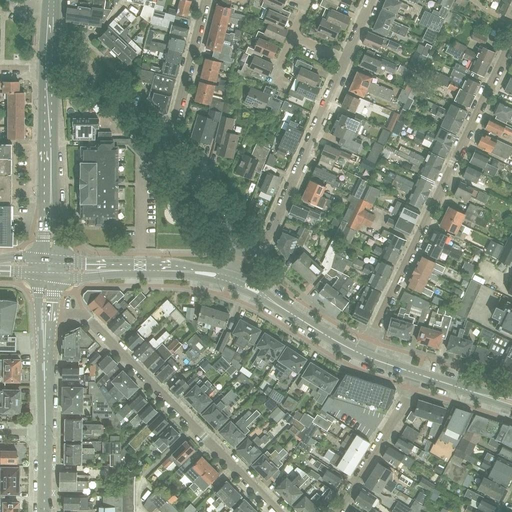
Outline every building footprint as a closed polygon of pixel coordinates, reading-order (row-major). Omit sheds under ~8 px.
[(92,8),(93,0),(68,0),(66,21),(90,25),(92,8)] [(93,0),(92,8),(90,25),(91,25),(91,24),(101,26),(102,22),(104,23),(111,10),(102,9),(103,0),(93,0)] [(191,0),(179,0),(177,13),(188,16),(191,1),(191,0)] [(263,0),(264,1),(276,6),(282,9),(285,0),(263,0)] [(337,6),(336,5),(323,0),(322,0),(320,6),(332,11),(327,21),(341,27),(345,29),(350,18),(334,11),(337,6)] [(409,5),(397,0),(396,0),(385,0),(385,1),(384,2),(383,5),(383,6),(383,7),(397,13),(399,7),(407,10),(409,5)] [(456,0),(445,0),(443,6),(451,10),(456,0)] [(511,18),(511,17),(511,4),(503,0),(492,0),(501,4),(497,11),(511,18)] [(274,12),(276,6),(264,1),(261,7),(264,8),(260,17),(265,19),(264,21),(269,23),(283,29),(288,18),(274,12)] [(162,12),(164,6),(156,4),(155,8),(154,10),(162,12)] [(235,9),(225,7),(215,4),(213,13),(238,19),(244,21),(245,15),(234,13),(235,9)] [(154,10),(154,8),(144,5),(140,15),(150,23),(151,22),(152,18),(154,10)] [(447,20),(451,10),(443,6),(439,16),(447,20)] [(125,8),(118,16),(121,19),(129,11),(125,8)] [(395,15),(391,13),(382,9),(381,11),(380,11),(379,14),(379,16),(377,19),(400,29),(408,32),(410,28),(393,20),(395,15)] [(173,21),(165,19),(167,13),(154,10),(152,18),(159,20),(158,24),(158,25),(171,28),(170,33),(177,35),(187,37),(189,27),(179,25),(173,23),(173,21)] [(447,20),(439,16),(427,11),(424,16),(418,14),(414,21),(434,30),(441,32),(447,20)] [(236,24),(238,19),(213,13),(211,23),(226,26),(227,22),(236,24)] [(117,23),(121,19),(117,16),(114,20),(108,27),(109,28),(106,30),(99,37),(103,41),(102,42),(102,44),(105,47),(107,47),(109,46),(118,36),(124,30),(117,23)] [(327,21),(322,19),(319,27),(312,25),(309,33),(321,38),(324,32),(336,38),(341,27),(327,21)] [(408,32),(400,29),(377,19),(376,23),(375,24),(373,27),(374,28),(373,30),(382,34),(386,36),(389,37),(391,31),(398,34),(405,37),(408,32)] [(224,33),(226,26),(211,23),(208,32),(233,39),(234,34),(231,33),(229,35),(224,33)] [(288,31),(283,29),(269,23),(265,34),(258,31),(256,37),(259,39),(259,38),(268,42),(271,36),(283,42),(288,31)] [(118,55),(128,45),(123,41),(127,38),(125,36),(129,32),(126,29),(124,30),(118,36),(109,46),(118,55)] [(435,44),(441,32),(434,30),(429,42),(435,44)] [(167,44),(157,42),(154,41),(156,32),(150,31),(147,44),(183,53),(186,41),(169,37),(167,44)] [(208,32),(205,45),(207,48),(215,50),(213,58),(225,61),(233,64),(234,59),(236,53),(232,52),(233,49),(230,48),(231,47),(221,44),(223,39),(227,40),(229,42),(232,43),(233,39),(208,32)] [(383,38),(377,36),(368,32),(363,44),(378,51),(382,43),(397,49),(399,44),(383,37),(383,38)] [(471,39),(484,45),(488,38),(474,32),(471,39)] [(277,46),(268,42),(259,38),(259,39),(254,49),(248,47),(246,53),(251,55),(254,57),(258,58),(260,52),(273,58),(277,46)] [(460,43),(457,49),(465,53),(467,49),(468,47),(460,43)] [(180,65),(183,53),(147,44),(146,48),(165,53),(163,60),(180,65)] [(422,55),(427,57),(432,47),(427,44),(422,55)] [(141,50),(138,47),(137,45),(132,50),(128,45),(118,55),(128,64),(141,50)] [(484,77),(490,64),(465,53),(457,49),(452,47),(449,45),(447,49),(445,52),(453,56),(453,58),(458,61),(459,59),(461,60),(463,57),(473,62),(469,69),(456,63),(453,69),(466,75),(477,80),(480,74),(484,76),(484,77)] [(480,46),(477,53),(467,49),(465,53),(490,64),(496,53),(480,46)] [(360,66),(369,69),(382,75),(384,69),(392,73),(396,65),(382,59),(381,60),(373,56),(375,53),(368,50),(366,54),(365,53),(360,66)] [(428,58),(416,53),(414,58),(425,63),(428,58)] [(250,66),(245,63),(244,63),(241,71),(240,74),(252,80),(253,76),(256,70),(268,76),(273,64),(258,58),(254,57),(250,66)] [(225,61),(224,63),(206,58),(203,68),(218,72),(219,67),(223,68),(224,65),(232,67),(233,64),(225,61)] [(421,72),(425,63),(414,58),(410,67),(421,72)] [(301,69),(296,79),(301,81),(315,87),(315,86),(316,84),(319,85),(321,79),(318,78),(320,76),(307,71),(310,65),(297,59),(294,66),(301,69)] [(161,72),(167,74),(177,76),(180,65),(163,60),(161,68),(152,65),(151,65),(150,70),(151,70),(161,72)] [(414,71),(404,66),(401,65),(399,71),(412,77),(414,71)] [(217,77),(218,72),(203,68),(201,78),(219,82),(219,84),(228,87),(229,81),(220,79),(221,78),(217,77)] [(176,78),(166,76),(139,69),(136,81),(152,85),(149,96),(153,97),(152,102),(163,114),(168,113),(167,113),(176,78)] [(372,77),(367,75),(358,71),(353,81),(379,92),(391,97),(394,92),(381,86),(381,88),(369,83),(372,77)] [(439,75),(438,78),(448,83),(475,95),(481,84),(466,77),(462,84),(449,78),(440,73),(439,75)] [(448,83),(438,78),(428,74),(426,78),(448,87),(458,92),(454,100),(470,107),(475,95),(448,83)] [(19,92),(19,81),(4,81),(4,80),(0,79),(0,85),(3,85),(3,92),(8,92),(19,92)] [(301,81),(296,79),(295,79),(291,89),(288,95),(300,100),(303,94),(315,100),(320,88),(315,86),(315,87),(301,81)] [(218,86),(210,84),(200,81),(197,91),(212,95),(213,91),(217,92),(218,90),(227,92),(228,87),(219,84),(218,86)] [(391,97),(379,92),(353,81),(349,91),(363,97),(366,91),(389,101),(391,97)] [(275,115),(278,109),(282,100),(276,97),(279,91),(266,85),(263,92),(252,87),(245,102),(263,110),(265,104),(272,107),(270,113),(275,115)] [(406,104),(409,98),(411,93),(403,90),(398,101),(406,104)] [(211,100),(212,95),(197,91),(195,101),(210,105),(209,109),(222,112),(224,103),(211,100)] [(8,104),(24,104),(24,92),(19,92),(8,92),(8,104)] [(359,100),(357,98),(348,94),(342,107),(354,112),(359,100)] [(403,110),(409,112),(414,101),(409,98),(406,104),(403,110)] [(370,108),(373,103),(366,100),(363,106),(370,108)] [(452,104),(448,111),(427,101),(425,105),(431,108),(437,111),(462,123),(467,112),(452,104)] [(289,117),(292,110),(294,105),(288,102),(283,114),(289,117)] [(511,107),(509,106),(500,102),(499,104),(497,104),(496,106),(497,108),(494,113),(503,118),(508,121),(511,113),(511,107)] [(24,115),(24,104),(8,104),(8,116),(24,115)] [(294,105),(292,110),(301,114),(303,109),(294,105)] [(398,122),(401,115),(385,108),(382,114),(393,118),(392,120),(397,122),(398,122)] [(457,134),(462,123),(437,111),(431,108),(429,112),(445,119),(441,126),(457,134)] [(212,138),(217,121),(219,121),(221,113),(209,109),(207,117),(198,115),(194,128),(191,138),(210,144),(212,138)] [(404,124),(409,112),(403,110),(401,115),(398,122),(403,124),(404,124)] [(356,116),(354,120),(339,113),(335,123),(350,130),(357,133),(360,134),(366,120),(356,115),(355,115),(356,116)] [(8,127),(24,127),(24,115),(8,116),(8,127)] [(221,115),(217,130),(223,132),(218,152),(233,156),(238,135),(230,133),(233,118),(221,115)] [(304,129),(300,128),(297,127),(299,121),(291,118),(288,124),(284,135),(299,141),(304,129)] [(74,119),(74,128),(74,139),(94,139),(95,128),(98,128),(98,119),(74,119)] [(505,126),(499,123),(490,119),(485,129),(500,136),(503,131),(511,135),(511,129),(505,126)] [(398,135),(403,124),(398,122),(397,122),(393,132),(398,135)] [(357,133),(350,130),(335,123),(331,133),(345,139),(342,146),(356,152),(361,140),(355,138),(357,133)] [(8,139),(14,139),(24,139),(24,127),(8,127),(8,139)] [(441,128),(437,135),(421,127),(418,131),(451,146),(456,135),(441,128)] [(430,150),(446,157),(451,146),(418,131),(417,135),(433,143),(430,150)] [(497,140),(492,138),(483,134),(478,146),(506,159),(509,153),(494,146),(497,140)] [(294,153),(299,141),(284,135),(279,147),(279,148),(277,153),(285,156),(287,150),(294,153)] [(116,138),(113,138),(113,139),(113,141),(101,141),(96,145),(96,146),(96,147),(81,147),(81,218),(87,218),(87,224),(101,224),(111,224),(111,218),(118,218),(118,187),(118,182),(120,182),(120,179),(120,178),(118,178),(118,149),(118,147),(118,144),(128,144),(147,164),(151,160),(131,139),(116,138)] [(384,146),(376,142),(374,147),(382,151),(384,146)] [(0,157),(12,158),(12,143),(0,143),(0,157)] [(251,179),(254,170),(260,173),(271,149),(257,143),(251,157),(244,154),(240,163),(236,172),(251,179)] [(341,148),(340,150),(326,144),(322,154),(320,159),(334,165),(338,155),(349,159),(351,153),(341,148)] [(392,147),(387,145),(381,157),(386,160),(392,147)] [(429,152),(426,158),(400,146),(398,150),(399,151),(440,170),(445,159),(429,152)] [(489,157),(485,154),(476,150),(470,162),(484,168),(482,171),(496,178),(500,169),(487,162),(489,157)] [(440,170),(399,151),(397,155),(422,166),(419,173),(435,181),(440,170)] [(273,167),(276,159),(274,155),(270,153),(266,164),(273,167)] [(0,173),(12,174),(12,158),(0,157),(0,173)] [(373,173),(377,165),(363,158),(359,166),(373,173)] [(334,165),(320,159),(317,165),(313,174),(327,180),(326,182),(340,188),(342,182),(339,181),(340,180),(335,178),(337,173),(332,171),(334,165)] [(263,180),(264,181),(260,190),(273,196),(277,186),(276,186),(280,177),(275,175),(277,169),(266,164),(263,170),(267,171),(263,180)] [(470,185),(484,192),(486,187),(477,183),(482,172),(468,165),(463,177),(472,181),(470,185)] [(396,174),(396,175),(390,172),(389,173),(387,172),(385,176),(394,180),(428,195),(434,183),(420,176),(416,184),(396,174)] [(12,184),(12,174),(0,173),(0,204),(12,204),(12,184)] [(325,186),(319,184),(310,180),(306,189),(329,199),(331,195),(323,192),(325,186)] [(411,193),(407,201),(422,208),(428,195),(394,180),(392,184),(411,193)] [(489,195),(469,186),(460,182),(454,196),(467,202),(470,196),(485,204),(489,195)] [(363,191),(356,187),(353,195),(360,198),(363,191)] [(372,189),(367,187),(362,196),(367,198),(372,189)] [(330,200),(329,199),(306,189),(302,199),(311,202),(310,204),(322,209),(324,209),(325,205),(334,209),(337,202),(335,202),(330,200)] [(351,202),(348,207),(353,210),(359,198),(353,196),(351,202)] [(354,213),(365,218),(367,212),(363,210),(367,201),(361,198),(354,213)] [(321,213),(304,206),(294,202),(289,214),(298,218),(304,221),(307,215),(318,220),(321,213)] [(420,212),(405,205),(399,202),(393,213),(400,216),(415,223),(420,212)] [(466,211),(483,219),(487,211),(470,203),(466,211)] [(12,225),(12,204),(0,204),(0,244),(13,244),(13,239),(17,238),(17,225),(12,225)] [(348,207),(342,220),(347,222),(353,210),(348,207)] [(466,211),(465,214),(449,207),(444,216),(460,224),(461,223),(464,217),(485,228),(488,222),(483,219),(466,211)] [(352,228),(353,229),(357,221),(361,223),(362,224),(365,218),(354,213),(349,223),(348,226),(352,228)] [(409,235),(415,223),(400,216),(397,222),(390,219),(387,224),(394,228),(409,235)] [(460,224),(444,216),(440,226),(456,233),(454,236),(463,240),(466,234),(463,232),(466,226),(461,223),(460,224)] [(346,223),(342,221),(333,240),(337,242),(346,223)] [(300,236),(303,230),(303,229),(300,227),(296,235),(292,233),(291,236),(286,233),(287,231),(283,229),(277,243),(276,243),(277,246),(287,258),(286,258),(287,259),(290,252),(292,252),(295,247),(300,236)] [(355,230),(347,227),(342,239),(350,243),(355,230)] [(448,236),(443,234),(434,229),(428,240),(450,251),(452,247),(444,243),(448,236)] [(300,236),(295,247),(302,250),(310,233),(303,230),(300,236)] [(407,240),(398,236),(391,233),(384,230),(381,235),(389,239),(386,244),(401,252),(407,240)] [(511,233),(498,260),(509,265),(511,262),(511,259),(511,233)] [(325,255),(334,259),(335,254),(334,254),(336,249),(339,243),(333,240),(325,255)] [(464,253),(452,247),(450,251),(428,240),(423,252),(437,258),(441,251),(460,260),(464,253)] [(502,246),(493,242),(488,252),(497,257),(502,246)] [(396,263),(401,252),(386,244),(383,250),(376,246),(373,252),(381,255),(381,256),(396,263)] [(342,257),(343,257),(345,253),(336,249),(334,254),(335,254),(342,257)] [(302,273),(313,261),(304,252),(292,264),(302,273)] [(342,257),(335,254),(334,259),(330,268),(336,270),(342,257)] [(376,267),(367,263),(350,255),(348,260),(352,262),(388,279),(394,267),(379,260),(376,267)] [(435,263),(430,260),(421,256),(416,266),(430,273),(433,268),(442,272),(445,267),(435,263)] [(313,261),(302,273),(311,282),(318,275),(319,274),(323,270),(313,261)] [(383,290),(388,279),(352,262),(350,266),(372,276),(368,283),(383,290)] [(466,262),(462,272),(471,276),(476,267),(466,262)] [(446,280),(430,273),(416,266),(412,276),(426,282),(428,277),(444,285),(446,280)] [(330,301),(350,277),(336,270),(330,268),(326,273),(331,278),(334,277),(335,276),(338,278),(331,286),(327,283),(320,292),(320,293),(319,294),(320,296),(323,298),(324,298),(325,297),(326,297),(330,301)] [(424,287),(426,282),(412,276),(407,285),(416,290),(421,292),(431,297),(433,292),(424,287)] [(349,300),(344,297),(357,280),(350,277),(330,301),(336,305),(342,309),(349,300)] [(466,292),(463,298),(455,315),(466,320),(482,285),(471,280),(466,292)] [(463,298),(466,292),(454,286),(450,293),(463,298)] [(382,292),(373,288),(372,288),(369,294),(364,291),(352,316),(365,322),(365,320),(367,320),(368,321),(373,310),(382,292)] [(84,293),(83,298),(85,301),(88,305),(96,313),(119,291),(87,290),(84,293)] [(119,291),(96,313),(105,322),(117,310),(112,305),(116,300),(117,301),(124,294),(120,291),(119,291)] [(415,296),(413,295),(404,291),(400,300),(407,302),(405,309),(401,307),(399,312),(398,312),(396,319),(392,317),(389,326),(387,326),(387,330),(389,334),(392,335),(394,334),(398,335),(408,303),(412,304),(415,295),(415,296)] [(141,292),(129,303),(134,308),(146,297),(141,292)] [(408,303),(398,335),(402,336),(402,338),(406,339),(407,338),(409,338),(415,318),(410,316),(413,306),(422,309),(424,299),(415,295),(412,304),(408,303)] [(443,301),(434,297),(432,302),(440,306),(443,301)] [(12,333),(18,304),(18,302),(15,302),(12,301),(9,301),(6,300),(3,300),(1,300),(0,299),(0,351),(17,352),(17,338),(9,338),(9,333),(12,333)] [(167,318),(170,315),(177,309),(167,299),(160,306),(166,312),(164,314),(167,318)] [(424,299),(422,309),(417,325),(418,325),(418,322),(424,324),(430,302),(424,299)] [(511,304),(508,302),(504,311),(496,307),(492,316),(500,319),(496,328),(511,335),(511,304)] [(210,328),(212,323),(216,310),(202,306),(198,319),(206,321),(204,327),(210,328)] [(193,308),(188,307),(187,319),(196,328),(198,321),(193,319),(193,308)] [(119,336),(126,329),(131,324),(130,324),(136,318),(127,309),(121,315),(109,326),(119,336)] [(177,309),(170,315),(181,325),(187,319),(177,309)] [(216,310),(212,323),(225,327),(229,314),(216,310)] [(434,324),(437,312),(433,311),(428,328),(422,326),(417,341),(419,341),(419,343),(422,344),(424,343),(428,344),(434,324)] [(446,311),(444,315),(443,315),(440,326),(434,324),(428,344),(432,345),(432,347),(435,348),(437,347),(438,347),(442,335),(446,336),(453,314),(446,311)] [(240,344),(250,325),(248,323),(248,322),(243,319),(242,320),(241,320),(234,332),(239,335),(234,344),(238,346),(240,344)] [(132,350),(140,343),(159,325),(155,320),(149,326),(145,329),(142,326),(125,343),(132,350)] [(458,353),(467,321),(466,321),(464,327),(461,326),(459,331),(454,329),(452,335),(451,335),(447,350),(449,350),(449,352),(452,353),(453,352),(458,353)] [(472,341),(467,339),(471,323),(467,321),(458,353),(461,354),(462,356),(465,357),(466,355),(468,356),(469,353),(471,347),(472,341)] [(250,325),(240,344),(238,346),(243,349),(246,344),(251,347),(255,339),(260,330),(259,329),(259,328),(254,325),(253,326),(250,325)] [(62,348),(79,348),(79,350),(88,351),(96,342),(81,326),(64,333),(63,335),(62,348)] [(211,344),(216,349),(223,351),(231,331),(224,328),(218,343),(213,341),(211,344)] [(490,340),(492,341),(495,333),(483,328),(480,336),(490,340)] [(162,343),(171,334),(167,330),(156,340),(153,337),(147,343),(145,341),(134,352),(143,361),(162,343)] [(257,367),(274,339),(272,337),(272,336),(267,333),(267,334),(265,333),(257,345),(262,348),(253,364),(257,366),(257,367)] [(193,360),(208,346),(196,334),(187,342),(191,346),(185,352),(193,360)] [(511,341),(496,334),(490,348),(492,349),(492,350),(511,359),(511,341)] [(154,372),(161,365),(174,352),(182,345),(176,339),(167,348),(162,343),(143,361),(154,372)] [(274,361),(278,353),(284,345),(282,344),(283,343),(278,340),(277,341),(274,339),(257,367),(261,369),(264,364),(269,358),(274,361)] [(484,362),(489,351),(478,345),(476,349),(474,355),(473,358),(484,362)] [(226,346),(223,354),(232,359),(236,351),(226,346)] [(282,376),(296,353),(293,351),(294,350),(290,347),(289,348),(287,347),(282,355),(279,360),(284,363),(279,369),(284,372),(282,375),(282,376)] [(79,348),(62,348),(62,359),(67,359),(68,360),(79,360),(79,350),(79,348)] [(511,372),(511,359),(492,350),(492,351),(493,352),(488,364),(509,374),(511,372)] [(102,356),(98,352),(89,360),(94,365),(102,356)] [(298,372),(300,368),(306,359),(304,358),(305,357),(300,354),(300,355),(296,353),(282,376),(287,379),(293,369),(298,372)] [(107,374),(110,371),(117,364),(108,354),(98,365),(97,363),(96,364),(96,372),(97,372),(101,367),(107,373),(107,374)] [(239,360),(234,357),(231,362),(234,365),(239,369),(241,366),(242,365),(239,363),(240,361),(239,360)] [(171,358),(155,373),(164,383),(180,367),(171,358)] [(0,370),(20,371),(20,366),(22,365),(22,362),(20,360),(20,359),(5,359),(5,365),(0,364),(0,370)] [(227,361),(221,366),(226,370),(231,365),(230,364),(227,361)] [(313,380),(321,367),(312,361),(304,374),(298,385),(302,387),(305,382),(310,385),(313,380)] [(237,368),(233,364),(231,365),(226,370),(231,375),(237,368)] [(88,375),(85,375),(85,374),(79,374),(79,366),(63,366),(63,368),(62,369),(62,372),(63,373),(63,379),(85,380),(85,381),(89,381),(91,381),(91,377),(88,375)] [(315,395),(329,372),(321,367),(313,380),(317,382),(311,392),(315,395)] [(20,374),(20,371),(0,370),(0,375),(5,375),(5,381),(20,381),(20,380),(22,379),(22,375),(20,374)] [(107,402),(130,379),(128,376),(128,374),(126,372),(124,372),(123,371),(113,381),(116,385),(109,392),(110,394),(106,399),(107,400),(107,402)] [(327,395),(333,386),(338,378),(329,372),(315,395),(319,397),(322,392),(327,395)] [(329,396),(333,399),(335,396),(337,397),(338,394),(389,410),(393,402),(396,389),(344,373),(329,396)] [(105,375),(97,383),(100,388),(108,379),(105,375)] [(178,398),(186,391),(198,378),(195,375),(186,383),(181,377),(169,388),(178,398)] [(128,397),(131,394),(138,387),(138,386),(137,384),(135,382),(133,382),(130,379),(107,402),(110,407),(124,393),(128,397)] [(192,404),(212,385),(207,380),(204,384),(200,380),(195,384),(196,385),(192,389),(185,396),(186,397),(185,398),(189,402),(190,401),(192,404)] [(96,381),(91,381),(89,381),(89,394),(86,394),(87,387),(64,387),(64,388),(62,388),(62,399),(98,399),(107,400),(106,399),(100,388),(97,383),(96,381)] [(255,386),(251,381),(247,386),(248,387),(251,390),(252,389),(255,386)] [(199,411),(207,404),(211,400),(208,397),(216,389),(212,385),(192,404),(194,406),(193,407),(198,411),(199,410),(199,411)] [(270,385),(265,392),(270,396),(275,388),(270,385)] [(275,388),(270,396),(279,404),(280,405),(286,396),(275,388)] [(4,401),(21,401),(21,394),(20,394),(20,390),(0,389),(0,400),(4,401)] [(210,421),(238,394),(233,389),(222,400),(219,398),(203,414),(203,415),(203,416),(207,420),(207,419),(210,421)] [(136,412),(140,409),(147,402),(146,401),(146,399),(144,397),(143,397),(140,394),(129,404),(128,403),(115,415),(117,418),(119,422),(133,408),(136,412)] [(228,410),(233,405),(241,397),(238,394),(210,421),(212,424),(211,425),(215,429),(216,428),(217,429),(231,414),(228,410)] [(298,402),(288,396),(282,405),(293,411),(298,402)] [(329,396),(320,409),(326,413),(334,400),(333,399),(329,396)] [(271,398),(264,405),(271,413),(278,405),(271,398)] [(107,402),(107,400),(98,399),(62,399),(62,410),(63,410),(63,411),(82,411),(82,405),(92,405),(92,417),(109,417),(117,418),(115,415),(110,407),(107,402)] [(21,409),(21,401),(4,401),(0,400),(0,411),(20,412),(20,409),(21,409)] [(428,418),(432,404),(419,400),(415,412),(411,411),(407,418),(413,422),(417,415),(428,418)] [(146,422),(150,419),(157,412),(156,411),(157,410),(155,408),(154,408),(150,404),(139,415),(138,414),(130,421),(135,426),(142,418),(146,422)] [(288,412),(280,405),(279,404),(273,410),(282,418),(288,412)] [(441,423),(442,418),(446,408),(432,404),(428,418),(434,421),(429,435),(435,436),(441,423)] [(463,435),(473,413),(453,407),(444,426),(431,453),(447,462),(457,446),(463,435)] [(312,421),(321,427),(329,432),(336,419),(326,413),(320,409),(315,418),(312,421)] [(252,414),(253,413),(249,410),(234,425),(231,421),(220,432),(224,435),(223,436),(226,440),(240,426),(252,414)] [(299,421),(304,414),(298,410),(294,417),(296,419),(299,421)] [(296,419),(294,417),(288,412),(282,418),(290,425),(296,419)] [(312,421),(315,418),(305,412),(304,414),(299,421),(306,426),(309,427),(312,421)] [(250,430),(247,427),(256,419),(252,414),(240,426),(226,440),(230,443),(230,442),(234,446),(241,439),(250,430)] [(511,426),(476,414),(467,430),(501,441),(511,446),(511,426)] [(157,433),(161,430),(168,423),(167,422),(167,420),(165,418),(164,419),(160,415),(132,442),(136,447),(154,430),(157,433)] [(119,422),(117,418),(109,417),(109,427),(115,427),(115,429),(121,429),(121,426),(119,422)] [(103,425),(92,425),(82,425),(82,419),(65,419),(65,429),(92,429),(103,429),(103,425)] [(318,432),(321,427),(312,421),(309,427),(305,434),(310,438),(315,430),(318,432)] [(162,452),(173,442),(180,435),(179,434),(180,433),(175,429),(175,430),(170,426),(153,443),(157,448),(162,452)] [(305,434),(309,427),(306,426),(296,436),(300,440),(305,434)] [(416,438),(417,437),(419,433),(408,426),(405,431),(416,438)] [(92,434),(92,429),(65,429),(65,439),(82,439),(82,434),(92,434)] [(413,443),(416,438),(405,431),(402,436),(413,443)] [(357,435),(356,435),(352,433),(351,436),(348,434),(344,441),(363,453),(370,443),(357,435)] [(270,439),(268,437),(265,434),(260,439),(243,456),(247,461),(248,460),(250,462),(261,451),(257,448),(263,442),(265,444),(270,439)] [(311,438),(310,438),(305,434),(300,440),(297,446),(308,453),(312,446),(308,443),(311,438)] [(243,456),(260,439),(257,436),(251,442),(248,438),(237,449),(239,451),(238,452),(243,456)] [(424,452),(409,442),(400,437),(394,446),(408,454),(411,450),(421,456),(424,452)] [(463,437),(457,448),(464,452),(470,441),(463,437)] [(433,443),(427,439),(424,449),(429,452),(433,443)] [(182,463),(188,457),(195,450),(193,448),(195,446),(190,440),(188,442),(186,441),(162,464),(166,468),(173,461),(179,467),(182,464),(182,463)] [(356,466),(363,453),(344,441),(341,445),(348,449),(343,457),(356,466)] [(511,448),(504,444),(504,445),(493,441),(492,443),(490,442),(489,443),(501,450),(499,454),(511,460),(511,448)] [(121,454),(121,449),(121,442),(111,442),(111,454),(121,454)] [(94,454),(94,448),(82,448),(82,443),(65,443),(65,454),(94,454)] [(403,455),(398,452),(389,446),(382,457),(397,467),(400,462),(410,468),(414,461),(404,455),(403,455)] [(2,448),(0,448),(0,455),(2,455),(2,462),(17,463),(17,461),(19,461),(19,457),(17,457),(17,451),(2,450),(2,448)] [(281,464),(278,461),(288,452),(284,448),(279,453),(259,473),(262,476),(263,475),(267,479),(281,464)] [(450,459),(470,469),(460,463),(465,453),(464,452),(457,448),(450,459)] [(259,473),(279,453),(275,449),(270,454),(267,451),(253,465),(256,468),(255,469),(259,473)] [(343,457),(336,453),(330,462),(350,475),(356,466),(343,457)] [(94,454),(65,454),(65,463),(82,463),(82,459),(94,459),(94,454)] [(121,466),(121,454),(111,454),(111,466),(121,466)] [(193,482),(196,479),(210,465),(202,456),(195,463),(190,457),(176,471),(182,477),(185,474),(193,482)] [(511,473),(511,463),(507,461),(498,457),(495,463),(485,458),(483,462),(511,476),(511,473)] [(462,485),(470,469),(450,459),(441,474),(462,485)] [(341,477),(333,472),(328,469),(329,468),(317,460),(314,465),(326,473),(322,478),(335,487),(336,485),(337,486),(340,482),(339,481),(341,477)] [(506,486),(511,476),(483,462),(481,465),(491,470),(488,477),(497,482),(506,486)] [(379,463),(372,474),(394,488),(397,484),(392,481),(392,479),(392,473),(392,471),(379,463)] [(196,489),(206,479),(210,484),(220,475),(210,465),(196,479),(193,482),(191,484),(196,489)] [(444,469),(437,465),(434,471),(441,474),(442,471),(444,469)] [(121,481),(123,481),(135,477),(137,476),(135,470),(132,471),(127,466),(121,471),(121,481)] [(0,479),(19,480),(19,475),(20,475),(21,469),(19,469),(19,467),(2,467),(2,474),(0,474),(0,479)] [(89,471),(89,474),(77,474),(77,470),(61,470),(61,481),(89,481),(100,481),(100,471),(89,471)] [(283,496),(306,473),(301,470),(290,481),(287,478),(276,488),(277,489),(276,490),(280,494),(281,493),(283,496)] [(321,481),(322,478),(312,471),(310,474),(321,481)] [(301,492),(298,489),(311,476),(306,473),(283,496),(286,498),(285,499),(289,503),(290,502),(291,503),(301,492)] [(392,492),(394,488),(372,474),(365,485),(378,493),(383,486),(392,492)] [(412,481),(401,474),(398,479),(409,486),(412,481)] [(123,487),(135,487),(135,477),(123,481),(123,487)] [(499,499),(505,488),(484,477),(478,488),(499,499)] [(419,485),(431,493),(435,486),(423,478),(419,485)] [(19,486),(19,480),(0,479),(0,494),(8,495),(8,493),(19,493),(19,492),(20,492),(20,486),(19,486)] [(89,486),(89,481),(61,481),(61,490),(83,490),(83,486),(89,486)] [(216,507),(234,489),(232,487),(232,486),(229,482),(228,483),(227,482),(216,492),(220,496),(212,503),(216,507)] [(122,495),(122,493),(123,487),(115,487),(114,495),(122,495)] [(435,503),(441,492),(434,488),(428,500),(435,503)] [(492,511),(496,505),(483,498),(484,497),(468,488),(465,495),(480,503),(478,507),(486,511),(492,511)] [(231,507),(234,503),(241,496),(240,495),(241,494),(237,491),(236,492),(234,489),(216,507),(220,511),(227,503),(231,507)] [(376,497),(371,494),(363,489),(354,502),(368,510),(367,511),(366,511),(380,511),(374,508),(372,505),(376,497)] [(156,506),(165,498),(157,490),(148,498),(153,504),(156,506)] [(421,491),(416,499),(423,503),(428,495),(421,491)] [(304,511),(321,496),(317,492),(309,500),(306,497),(295,507),(296,508),(295,509),(298,511),(304,511)] [(172,495),(167,500),(171,503),(172,504),(178,498),(173,494),(172,495)] [(93,501),(87,501),(87,495),(64,496),(64,497),(63,498),(63,501),(64,502),(65,509),(93,509),(93,501)] [(122,511),(122,501),(122,496),(103,496),(103,500),(103,506),(99,506),(98,511),(122,511)] [(319,511),(320,511),(317,508),(324,500),(321,496),(304,511),(319,511)] [(147,510),(153,504),(148,498),(143,506),(147,510)] [(161,511),(169,502),(165,498),(156,506),(157,507),(161,511)] [(247,511),(252,507),(249,504),(250,503),(246,500),(245,501),(244,499),(234,510),(235,511),(247,511)] [(394,506),(403,511),(408,511),(411,509),(398,500),(394,506)] [(3,511),(19,511),(20,505),(19,505),(19,502),(0,502),(0,507),(4,508),(3,511)] [(161,511),(167,511),(173,507),(169,502),(161,511)]
